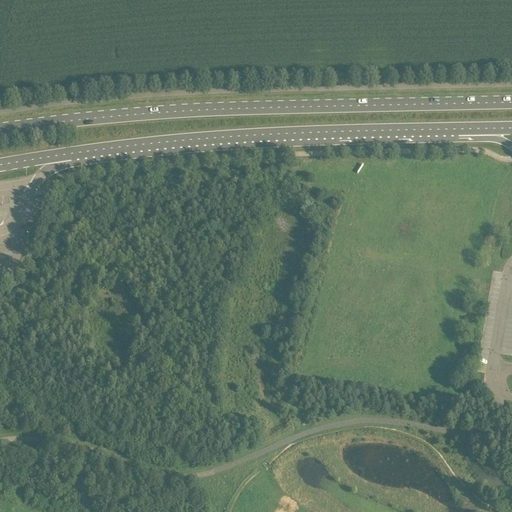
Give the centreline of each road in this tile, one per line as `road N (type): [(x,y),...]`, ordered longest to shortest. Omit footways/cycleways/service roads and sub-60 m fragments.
road 1 (primary): [(511,102),(154,112),(0,129)]
road 2 (primary): [(0,164),(204,138),(453,129)]
road 3 (unclassified): [(511,272),(491,373),(511,403)]
